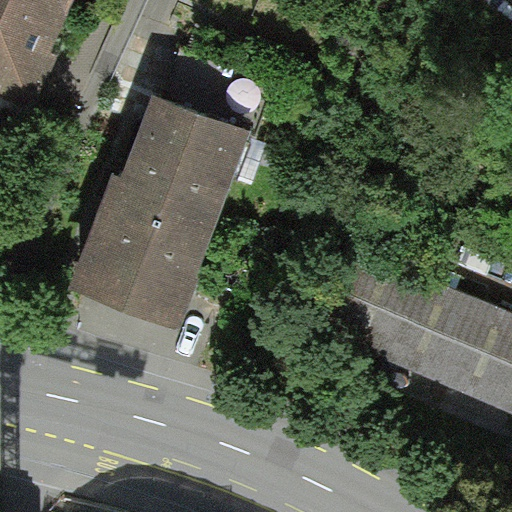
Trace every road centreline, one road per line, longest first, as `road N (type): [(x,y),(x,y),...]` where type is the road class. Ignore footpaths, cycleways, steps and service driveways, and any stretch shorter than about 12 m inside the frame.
road 1 (secondary): [(365,511),(249,453),(42,392)]
road 2 (residential): [(42,392),(18,511)]
